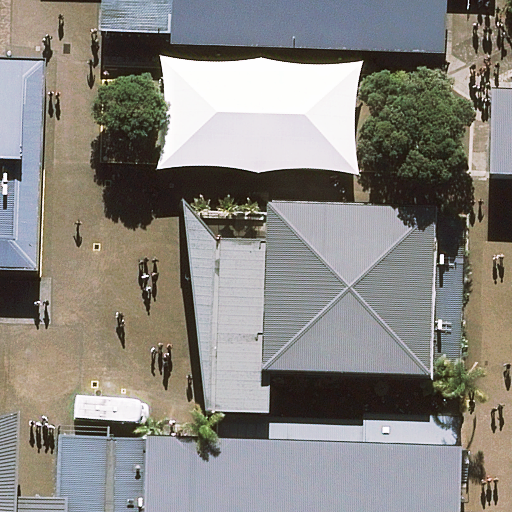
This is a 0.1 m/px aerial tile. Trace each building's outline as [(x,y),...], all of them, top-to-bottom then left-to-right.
[(435,0),(87,0),(87,61),(435,64),(435,0)] [(0,275),(36,276),(38,44),(0,43),(0,275)] [(511,80),(472,80),(472,183),(511,183),(511,80)] [(467,210),(250,209),(166,222),(194,410),(249,412),(248,381),(466,383),(467,210)] [(451,511),(452,444),(143,442),(142,511),(451,511)]
